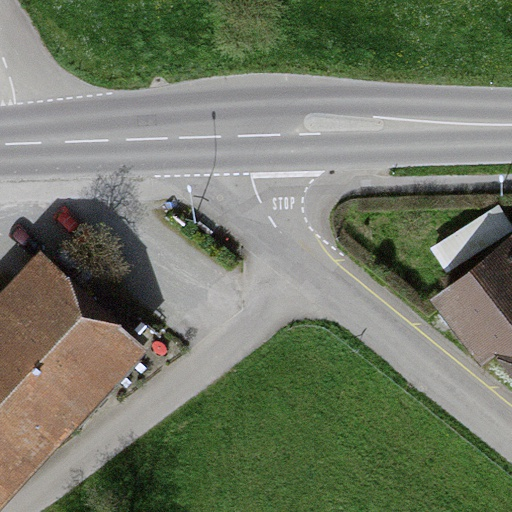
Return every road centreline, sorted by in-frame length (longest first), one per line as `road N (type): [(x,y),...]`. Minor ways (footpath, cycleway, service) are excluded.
road 1 (residential): [(7,511),(312,272)]
road 2 (secondary): [(245,136),(511,129)]
road 3 (residential): [(511,430),(312,272)]
road 4 (secondary): [(0,144),(245,136)]
road 5 (residential): [(312,272),(274,233),(256,200),(245,136)]
